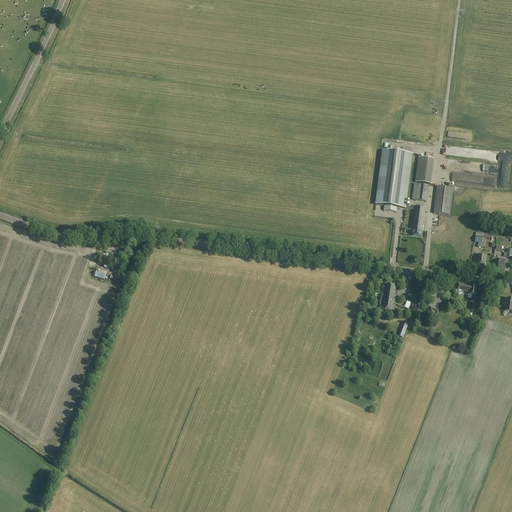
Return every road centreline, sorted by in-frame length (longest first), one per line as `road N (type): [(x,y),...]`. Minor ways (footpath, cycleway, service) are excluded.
road 1 (tertiary): [(511,283),(172,239),(65,236),(0,215)]
road 2 (track): [(151,237),(44,511)]
road 3 (unclassified): [(0,135),(63,0)]
